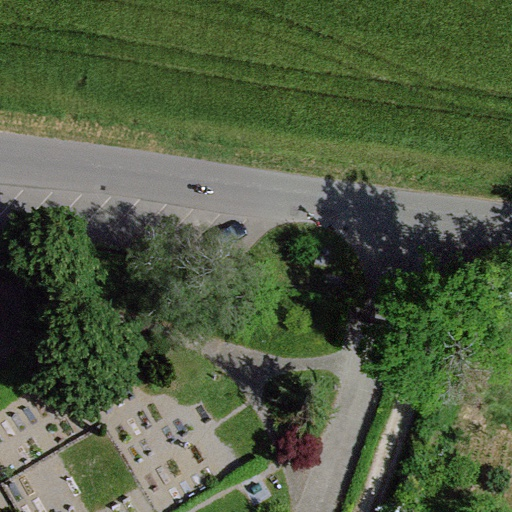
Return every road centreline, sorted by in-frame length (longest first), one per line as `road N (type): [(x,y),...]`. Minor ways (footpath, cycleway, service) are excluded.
road 1 (unclassified): [(0,159),(511,222)]
road 2 (track): [(371,511),(468,220)]
